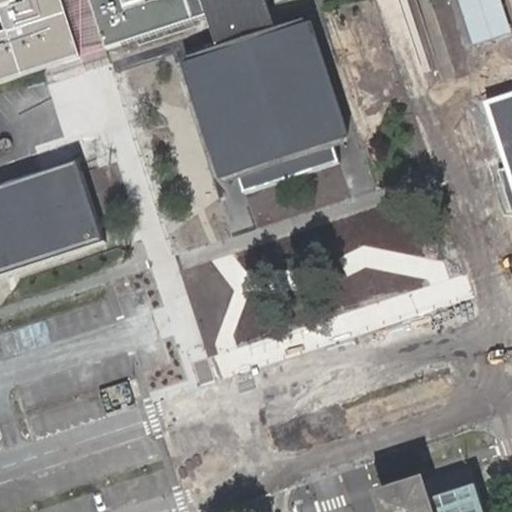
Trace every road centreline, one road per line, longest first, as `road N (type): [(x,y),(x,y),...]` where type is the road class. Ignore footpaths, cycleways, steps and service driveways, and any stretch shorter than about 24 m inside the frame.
road 1 (residential): [(164,511),(226,492),(199,404),(0,468)]
road 2 (residential): [(511,301),(477,312),(506,401)]
